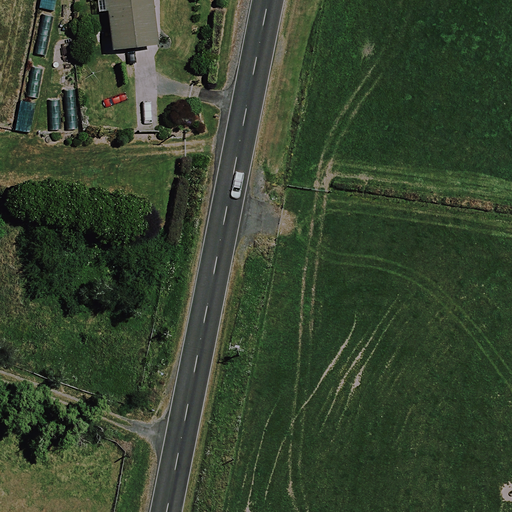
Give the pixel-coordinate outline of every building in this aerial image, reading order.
[(60,0),(41,0),(40,6),(58,9),(60,0)] [(99,13),(108,12),(113,50),(130,48),(159,44),(153,0),(91,0),(91,1),(98,0),(99,13)] [(57,17),(44,15),(37,56),(50,58),(57,17)] [(44,72),(33,70),(28,98),(39,100),(44,72)] [(74,89),(65,90),(68,130),(77,130),(74,89)] [(61,99),(50,100),(51,131),(62,131),(61,99)]
